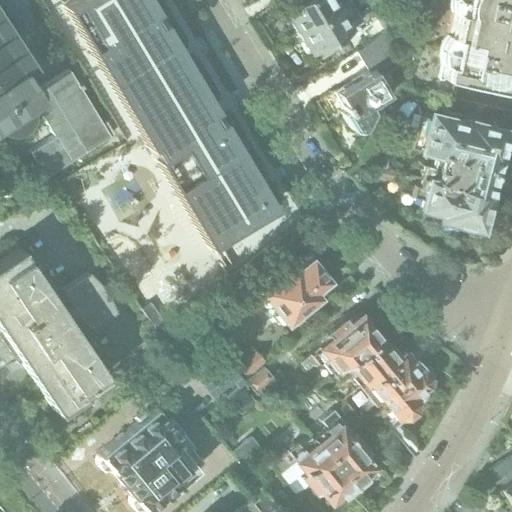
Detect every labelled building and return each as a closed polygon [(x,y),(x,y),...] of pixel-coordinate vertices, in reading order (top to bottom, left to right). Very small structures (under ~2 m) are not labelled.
[(59,3),(58,4),(203,246),(204,246),(207,251),(211,248),(217,245),(272,212),(269,207),(270,207),(145,0),(61,0),(58,2),(59,3)] [(295,0),(280,9),(294,31),(335,7),(346,0),(295,0)] [(335,7),(294,31),(307,54),(324,44),(325,46),(333,41),(332,39),(354,26),(359,22),(346,0),(335,7)] [(511,0),(459,0),(457,12),(452,12),(450,24),(511,37),(511,0)] [(383,33),(404,19),(405,19),(397,7),(375,20),(383,33)] [(511,37),(450,24),(447,36),(452,37),(446,64),(441,63),(438,77),(508,92),(510,86),(511,84),(511,37)] [(30,93),(25,86),(16,72),(25,66),(0,27),(0,130),(4,131),(9,131),(15,130),(19,127),(23,124),(25,120),(26,116),(26,112),(26,106),(24,101),(32,96),(30,93)] [(384,94),(373,74),(393,62),(381,34),(354,52),(366,72),(333,92),(340,103),(338,104),(342,111),(339,113),(349,129),(351,131),(355,132),(359,132),(362,130),(374,104),(373,100),(384,94)] [(100,123),(66,70),(30,93),(32,96),(24,101),(26,106),(26,112),(38,111),(53,136),(29,152),(44,176),(109,136),(108,134),(100,123)] [(497,141),(500,130),(466,121),(462,115),(445,110),(438,113),(438,114),(427,112),(422,115),(418,114),(410,145),(435,151),(490,165),(491,160),(496,162),(501,141),(497,141)] [(493,174),(492,171),(489,169),(490,165),(435,151),(432,165),(422,162),(418,178),(483,194),(485,184),(489,184),(491,181),(493,174)] [(373,166),(368,164),(367,164),(364,174),(391,182),(394,172),(384,169),(378,167),(373,166)] [(482,215),(487,195),(483,194),(418,178),(416,186),(412,186),(408,197),(419,199),(417,207),(437,212),(435,221),(438,226),(449,229),(454,226),(454,223),(475,228),(479,214),(482,215)] [(42,187),(37,180),(23,188),(28,196),(42,187)] [(0,330),(4,328),(22,355),(13,362),(14,363),(17,361),(23,369),(51,410),(50,411),(51,412),(76,395),(75,394),(81,390),(82,391),(102,377),(101,376),(100,377),(63,321),(62,320),(72,314),(74,317),(85,328),(111,311),(104,296),(96,283),(84,271),(59,288),(65,303),(67,306),(57,312),(14,248),(14,247),(14,246),(0,255),(0,330)] [(310,291),(324,280),(307,259),(297,266),(293,261),(288,265),(284,260),(268,272),(272,278),(256,291),(270,309),(268,316),(273,322),(280,321),(282,323),(299,309),(300,310),(301,310),(303,311),(306,311),(308,310),(310,309),(311,307),(313,305),(314,302),(315,299),(314,297),(310,291)] [(219,313),(209,300),(190,315),(200,328),(219,313)] [(336,367),(339,365),(374,336),(372,330),(368,325),(363,322),(356,314),(345,323),(341,318),(323,333),(328,338),(298,363),(304,370),(311,364),(312,366),(320,360),(332,375),(338,370),(336,367)] [(203,335),(189,317),(188,316),(180,322),(195,341),(203,335)] [(356,386),(394,354),(386,344),(380,343),(374,336),(339,365),(341,368),(356,386)] [(262,362),(251,348),(232,364),(244,378),(262,362)] [(421,385),(423,376),(417,370),(411,370),(398,354),(394,354),(356,386),(357,387),(361,384),(374,399),(377,397),(392,415),(401,415),(408,409),(409,401),(406,397),(421,385)] [(253,393),(270,378),(261,367),(243,381),(253,393)] [(239,385),(238,384),(223,396),(224,397),(238,415),(253,403),(252,402),(239,385)] [(351,413),(344,404),(338,410),(344,418),(351,413)] [(118,483),(188,426),(184,422),(174,430),(167,422),(169,420),(169,419),(163,424),(151,409),(145,414),(140,414),(134,418),(134,423),(95,455),(95,456),(94,457),(93,464),(98,471),(99,471),(106,471),(107,470),(118,483)] [(322,427),(310,437),(350,486),(362,477),(359,473),(368,465),(360,455),(364,451),(349,432),(336,417),(330,409),(316,420),(322,427)] [(178,480),(192,468),(174,445),(184,437),(185,437),(192,432),(188,426),(118,483),(129,496),(128,497),(126,504),(126,505),(131,511),(132,511),(139,511),(140,510),(141,511),(167,489),(172,490),(178,485),(178,480)] [(248,436),(229,452),(237,462),(247,454),(255,448),(257,446),(248,436)] [(271,444),(260,453),(271,466),(276,472),(286,484),(285,485),(293,495),(294,494),(304,485),(311,494),(316,490),(325,501),(334,493),(337,497),(350,486),(310,437),(299,446),(294,441),(279,454),(271,444)] [(255,448),(247,454),(263,473),(271,466),(260,453),(255,448)] [(511,511),(511,483),(499,491),(511,511),(510,511),(511,511)] [(277,511),(261,491),(247,502),(235,511),(277,511)]
